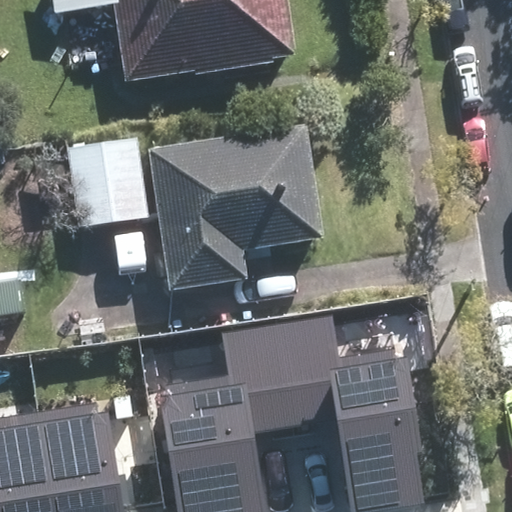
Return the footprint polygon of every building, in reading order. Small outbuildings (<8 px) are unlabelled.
[(48,0),(52,21),(111,12),(108,0),(48,0)] [(288,66),(277,0),(112,0),(126,90),(288,66)] [(315,246),(299,135),(145,157),(165,297),(240,286),(236,258),(315,246)] [(144,222),(132,144),(64,154),(76,232),(144,222)] [(81,397),(94,481),(98,510),(248,488),(243,459),(272,455),(259,370),(81,397)]
